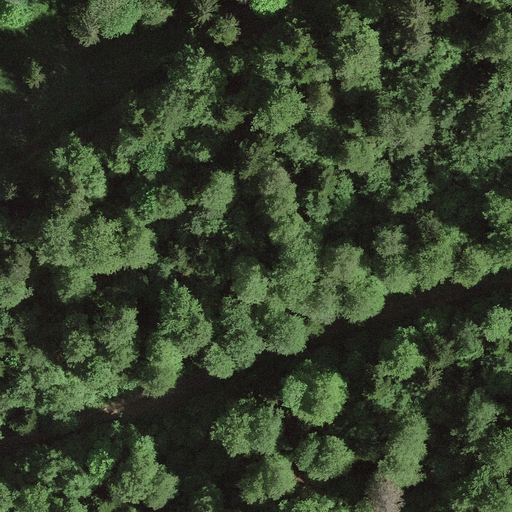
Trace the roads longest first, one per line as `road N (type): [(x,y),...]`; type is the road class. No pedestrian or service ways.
road 1 (track): [(0,449),(361,324),(511,289)]
road 2 (track): [(303,0),(0,163)]
